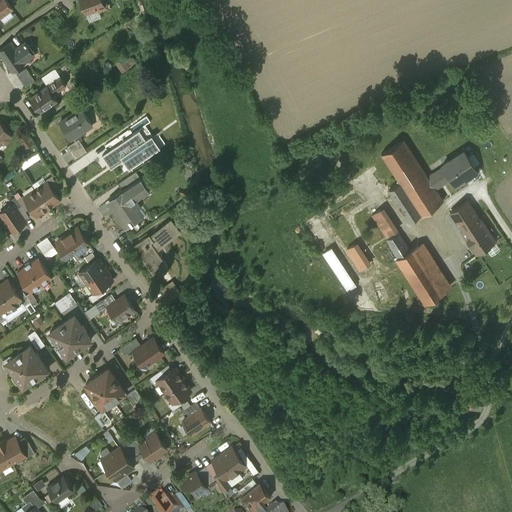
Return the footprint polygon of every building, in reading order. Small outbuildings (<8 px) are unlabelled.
[(0,17),(12,8),(5,0),(0,0),(0,25),(3,24),(0,20),(0,17)] [(81,0),(86,12),(98,8),(99,11),(106,8),(107,8),(107,7),(108,6),(105,0),(81,0)] [(26,42),(16,49),(11,42),(0,50),(0,52),(13,71),(25,62),(31,58),(28,54),(32,51),(26,42)] [(118,60),(124,71),(134,66),(128,56),(118,60)] [(27,67),(17,74),(26,87),(35,80),(27,67)] [(48,84),(30,96),(41,111),(58,99),(54,93),(67,84),(61,76),(48,85),(48,84)] [(71,103),(81,98),(77,90),(67,95),(71,103)] [(82,107),(60,121),(71,138),(93,124),(82,107)] [(11,135),(0,122),(0,143),(3,142),(5,142),(9,139),(9,136),(11,135)] [(79,138),(67,146),(75,158),(87,150),(79,138)] [(427,173),(404,138),(382,152),(400,180),(390,187),(392,192),(411,220),(443,199),(444,198),(436,186),(429,175),(427,173)] [(366,146),(342,161),(353,178),(377,163),(366,146)] [(464,149),(443,163),(444,165),(429,175),(436,186),(452,176),(456,183),(465,177),(464,175),(467,173),(469,176),(477,171),(478,171),(464,149)] [(26,166),(44,156),(41,151),(24,161),(26,166)] [(136,172),(118,184),(122,190),(123,191),(141,178),(136,172)] [(60,187),(52,175),(47,179),(48,181),(54,191),(60,187)] [(141,178),(123,191),(122,190),(106,202),(125,229),(143,216),(133,202),(150,190),(141,178)] [(54,191),(48,181),(36,189),(49,207),(60,199),(54,191)] [(36,189),(25,197),(31,207),(37,215),(49,207),(36,189)] [(25,197),(23,195),(18,199),(22,205),(26,211),(31,207),(25,197)] [(494,240),(467,198),(450,210),(477,251),(494,240)] [(17,209),(13,203),(0,212),(13,231),(26,222),(25,220),(17,209)] [(26,211),(22,205),(17,209),(25,220),(30,217),(26,211)] [(396,229),(381,206),(372,212),(387,235),(396,229)] [(150,238),(146,241),(144,239),(136,245),(155,273),(166,266),(155,250),(179,231),(171,220),(150,237),(150,238)] [(79,227),(57,242),(66,255),(77,248),(79,252),(91,244),(79,227)] [(398,230),(384,239),(393,253),(407,244),(398,230)] [(50,241),(41,248),(48,258),(57,251),(50,241)] [(370,261),(357,241),(347,248),(360,268),(370,261)] [(339,243),(328,249),(348,289),(359,284),(339,243)] [(446,288),(417,243),(410,248),(397,257),(406,271),(415,285),(417,288),(426,302),(446,288)] [(91,244),(79,252),(83,257),(94,249),(91,244)] [(407,244),(393,253),(396,257),(397,257),(410,248),(407,244)] [(474,267),(478,264),(473,256),(468,259),(474,267)] [(39,257),(30,262),(25,265),(26,266),(17,271),(22,278),(21,278),(22,278),(27,285),(26,285),(27,285),(31,291),(53,277),(48,270),(49,270),(48,270),(43,263),(44,263),(43,263),(39,257)] [(99,258),(79,271),(86,282),(107,268),(103,262),(103,263),(99,258)] [(107,268),(86,282),(94,293),(114,279),(110,274),(111,273),(107,268)] [(406,271),(388,277),(393,293),(415,285),(406,271)] [(63,282),(58,273),(53,277),(58,285),(63,282)] [(17,292),(8,279),(0,284),(0,309),(4,316),(5,315),(23,302),(24,302),(17,292)] [(172,281),(162,288),(170,299),(180,292),(172,281)] [(26,295),(22,289),(17,292),(24,302),(23,302),(25,305),(31,301),(26,295)] [(37,300),(31,291),(26,295),(31,301),(32,303),(37,300)] [(70,291),(55,302),(62,311),(76,301),(70,291)] [(125,294),(108,306),(108,307),(108,310),(110,313),(113,314),(118,321),(135,309),(125,294)] [(103,298),(95,304),(100,311),(108,306),(103,298)] [(75,314),(50,331),(67,356),(92,339),(85,330),(86,329),(82,324),(75,314)] [(46,344),(35,329),(28,334),(38,349),(46,344)] [(154,336),(133,350),(141,361),(140,365),(140,366),(141,367),(144,368),(146,368),(148,368),(148,367),(149,363),(165,352),(154,336)] [(31,344),(9,360),(8,364),(23,386),(48,369),(31,344)] [(125,344),(121,348),(124,353),(129,350),(125,344)] [(109,367),(86,383),(103,407),(125,392),(109,367)] [(165,374),(157,379),(158,380),(165,391),(183,378),(175,367),(165,374)] [(161,369),(150,377),(154,382),(158,380),(157,379),(165,374),(161,369)] [(183,378),(165,391),(172,402),(173,402),(180,397),(191,390),(183,378)] [(136,387),(127,394),(133,404),(143,397),(136,387)] [(484,391),(469,389),(467,407),(481,409),(484,391)] [(180,397),(173,402),(172,402),(169,404),(173,410),(184,402),(180,397)] [(196,401),(184,408),(189,416),(201,408),(196,401)] [(189,416),(183,420),(191,433),(211,420),(202,407),(201,408),(189,416)] [(104,409),(95,416),(102,426),(111,419),(104,409)] [(115,424),(106,431),(112,440),(117,436),(121,443),(126,439),(115,424)] [(140,444),(146,453),(151,460),(156,456),(157,458),(163,453),(162,452),(167,448),(156,433),(140,444)] [(18,441),(16,436),(7,441),(6,438),(1,441),(12,462),(25,455),(26,454),(18,441)] [(26,436),(18,441),(26,454),(25,455),(26,457),(35,452),(26,436)] [(140,444),(136,438),(127,445),(137,459),(146,453),(140,444)] [(0,468),(12,462),(1,441),(0,441),(0,468)] [(120,446),(102,458),(109,469),(128,456),(120,446)] [(232,446),(213,459),(221,471),(226,479),(227,478),(238,470),(239,470),(240,471),(246,466),(245,465),(246,465),(232,446)] [(128,456),(109,469),(116,479),(135,466),(128,456)] [(213,476),(205,465),(197,471),(207,486),(216,480),(213,476)] [(238,470),(227,478),(232,485),(243,477),(238,470)] [(197,471),(196,471),(182,481),(194,499),(200,494),(201,491),(207,487),(207,486),(197,471)] [(221,471),(213,476),(216,480),(224,491),(232,485),(227,478),(226,479),(221,471)] [(64,475),(49,486),(58,500),(73,489),(64,475)] [(259,482),(241,496),(254,511),(262,511),(265,510),(264,509),(265,509),(261,505),(271,496),(259,482)] [(176,511),(181,509),(168,491),(153,501),(161,511),(176,511)] [(276,499),(267,506),(271,511),(278,505),(280,503),(276,499)]
